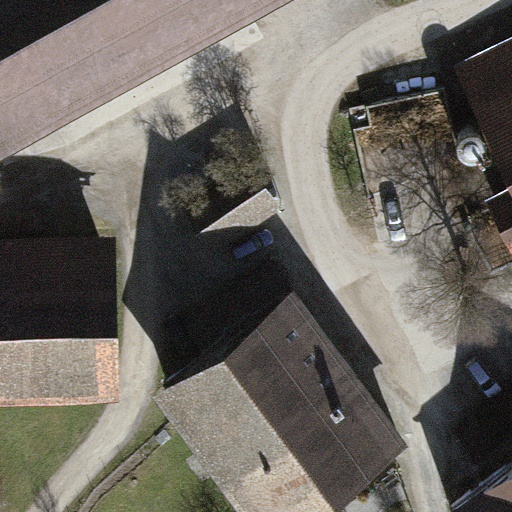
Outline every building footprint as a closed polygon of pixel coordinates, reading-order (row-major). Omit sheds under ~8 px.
[(0,0),(0,144),(1,146),(267,0),(0,0)] [(511,28),(454,58),(511,173),(484,187),(511,242),(511,28)] [(458,146),(463,150),(468,152),(474,153),(480,152),(484,149),(488,144),(490,139),(490,134),(489,129),(486,124),(481,120),(476,118),(471,118),(465,120),(460,123),(457,128),(455,134),(456,140),(458,146)] [(284,200),(253,149),(182,192),(214,244),(284,200)] [(116,223),(0,225),(0,392),(120,390),(116,223)] [(401,439),(270,262),(225,294),(235,309),(219,321),(332,477),(389,435),(396,445),(401,439)] [(284,511),(332,477),(219,321),(193,340),(202,354),(168,381),(262,511),(284,511)] [(511,511),(511,460),(451,506),(455,511),(511,511)]
